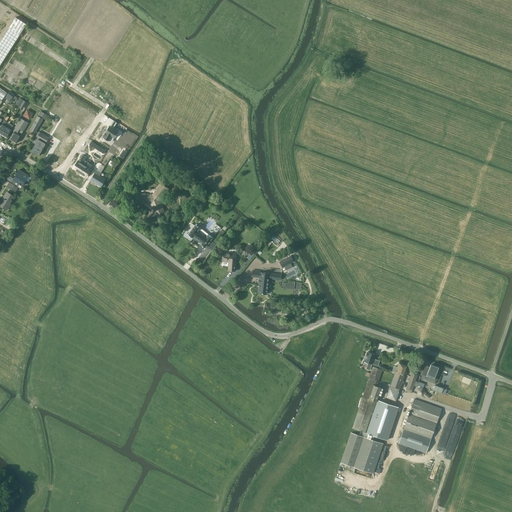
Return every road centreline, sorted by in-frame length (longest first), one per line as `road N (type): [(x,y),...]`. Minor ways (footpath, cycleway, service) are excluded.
road 1 (residential): [(330,319),(283,336),(268,333),(97,203),(7,147)]
road 2 (track): [(492,146),(418,348)]
road 3 (residential): [(511,383),(342,321)]
